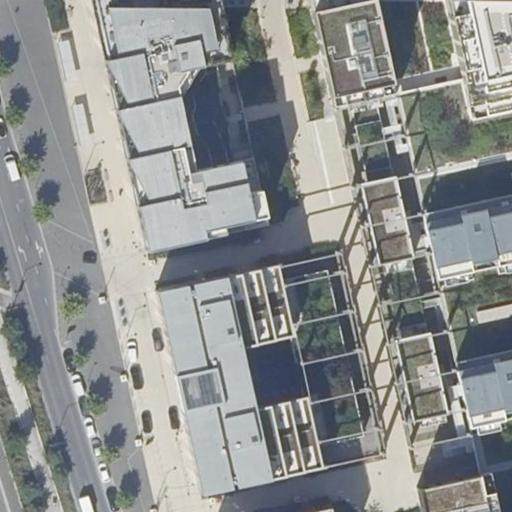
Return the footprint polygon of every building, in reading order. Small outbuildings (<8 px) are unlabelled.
[(230,59),(215,0),(90,0),(146,251),(266,223),(251,158),(192,172),(169,72),(230,59)] [(331,105),(392,92),(369,0),(320,0),(323,10),(311,12),(320,55),(323,70),(331,105)] [(511,0),(440,0),(468,118),(511,108),(511,0)] [(211,161),(233,158),(231,140),(209,142),(211,161)] [(511,207),(483,214),(481,207),(454,213),(456,220),(422,228),(430,266),(464,258),(465,263),(493,256),(492,252),(511,247),(511,207)] [(290,330),(275,265),(241,271),(191,281),(193,288),(187,290),(185,282),(156,289),(174,372),(177,371),(186,408),(182,409),(200,492),(231,485),(230,478),(235,477),(237,484),(322,465),(306,397),(251,408),(237,342),(290,330)] [(511,300),(498,302),(501,331),(511,329),(511,300)] [(511,354),(487,360),(489,367),(456,375),(464,413),(497,405),(498,409),(511,406),(511,354)] [(430,433),(447,432),(446,411),(414,413),(415,441),(431,440),(430,433)] [(479,494),(475,475),(419,487),(424,511),(494,511),(489,492),(479,494)]
